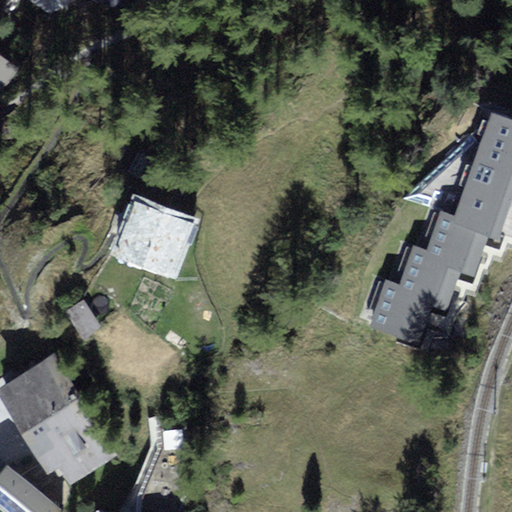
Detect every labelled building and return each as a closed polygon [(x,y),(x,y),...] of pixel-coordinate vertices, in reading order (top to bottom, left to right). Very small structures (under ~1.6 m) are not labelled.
[(0,100),(21,67),(0,55),(0,100)] [(488,236),(498,239),(511,200),(511,119),(492,112),(454,215),(451,222),(488,236)] [(112,245),(176,268),(196,215),(132,191),(112,245)] [(451,222),(454,215),(440,210),(427,250),(423,259),(461,273),(473,276),(483,253),(484,248),(488,236),(451,222)] [(423,259),(427,250),(412,245),(400,284),(396,294),(431,306),(446,311),(455,285),(456,282),(461,273),(423,259)] [(396,294),(400,284),(386,279),(369,326),(418,344),(426,319),(427,316),(431,306),(396,294)] [(87,300),(69,311),(87,338),(104,327),(87,300)] [(112,455),(45,355),(0,385),(0,414),(12,432),(37,471),(44,480),(55,473),(64,487),(112,455)] [(0,468),(0,511),(66,511),(35,485),(44,480),(37,471),(28,480),(12,467),(6,462),(0,468)]
